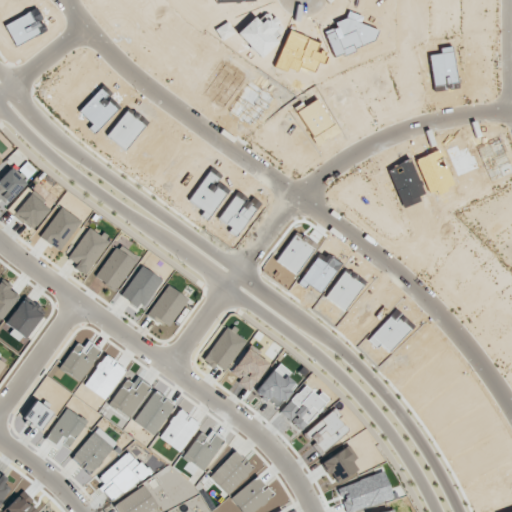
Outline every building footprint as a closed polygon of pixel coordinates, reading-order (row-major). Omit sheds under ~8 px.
[(0,178),(0,203),(3,206),(26,184),(11,168),(0,178)] [(12,213),(30,230),(50,208),(32,191),(12,213)] [(39,237),(59,251),(80,221),(60,207),(39,237)] [(86,273),(108,241),(88,227),(66,259),(86,273)] [(136,262),(115,247),(94,276),(114,291),(136,262)] [(161,279),(141,265),(120,296),(140,310),(161,279)] [(188,299),(167,284),(146,314),(167,328),(188,299)] [(24,340),(42,314),(21,299),(3,326),(24,340)] [(228,373),(249,389),(269,364),(257,354),(259,352),(250,345),(228,373)] [(299,431),(328,399),(320,392),(316,396),(304,384),(278,412),(299,431)] [(305,433),(322,452),(346,429),(329,410),(305,433)] [(208,478),(227,495),(252,467),(233,450),(208,478)] [(0,502),(9,488),(3,484),(7,478),(0,473),(0,502)] [(240,511),(251,511),(273,498),(259,476),(230,496),(240,511)] [(112,505),(116,511),(148,511),(157,506),(143,485),(112,505)]
